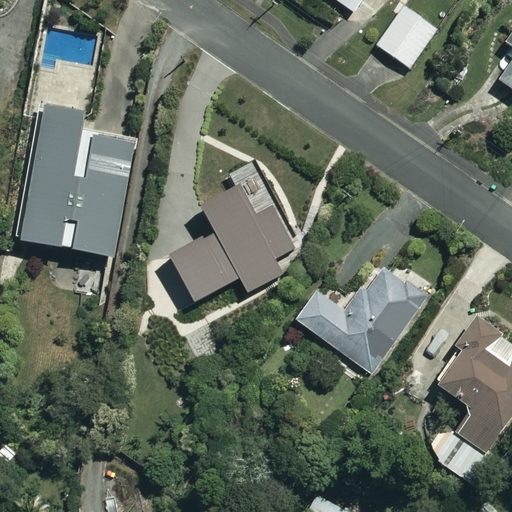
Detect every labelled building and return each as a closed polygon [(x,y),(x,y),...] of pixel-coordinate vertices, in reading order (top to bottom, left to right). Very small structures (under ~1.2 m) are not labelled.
[(330,0),(357,18),(369,0),(377,5),(380,0),(330,0)] [(441,33),(409,11),(381,51),(412,74),(441,33)] [(87,124),(42,117),(21,251),(116,266),(134,148),(84,140),(87,124)] [(306,224),(223,181),(163,296),(184,307),(189,297),(202,303),(208,292),(241,309),(255,283),(271,291),(306,224)] [(430,301),(390,274),(372,299),(367,295),(350,319),(322,299),(301,329),(375,380),(430,301)] [(511,428),(511,346),(480,327),(438,394),(475,417),(460,442),(450,436),(436,460),(476,486),(511,428)] [(345,511),(319,497),(311,511),(345,511)]
